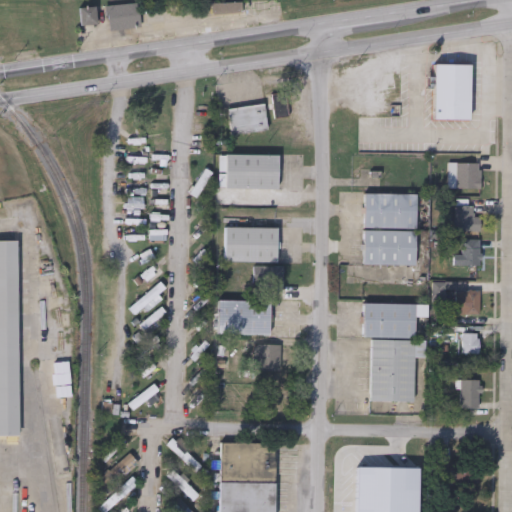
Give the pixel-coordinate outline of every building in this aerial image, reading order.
[(136,2),(140,26),(108,31),(104,7),(136,2)] [(209,3),(240,3),(240,13),(209,13),(209,3)] [(78,7),(95,7),(95,25),(78,25),(78,7)] [(468,63),(468,95),(448,95),(448,63),(468,63)] [(229,134),(226,108),(263,104),(265,130),(229,134)] [(224,187),(225,153),(277,153),(276,187),(224,187)] [(455,187),(455,161),(479,161),(479,187),(455,187)] [(414,226),(363,226),(363,193),(414,193),(414,226)] [(454,230),(454,204),(473,204),(473,216),(478,216),(478,230),(454,230)] [(275,226),(275,261),(223,260),(224,225),(275,226)] [(414,264),(363,264),(363,230),(414,230),(414,264)] [(0,239),(16,239),(17,434),(0,434),(0,239)] [(479,239),(479,264),(453,264),(453,254),(460,254),(460,239),(479,239)] [(139,275),(155,263),(160,270),(144,282),(139,275)] [(281,265),(281,283),(253,283),(253,265),(281,265)] [(163,286),(134,314),(128,308),(157,280),(163,286)] [(478,314),(453,314),(453,289),(478,289),(478,314)] [(217,333),(217,299),(269,299),(269,333),(217,333)] [(370,337),(361,337),(362,302),(426,303),(426,316),(414,315),(413,338),(370,337)] [(477,353),(460,353),(460,331),(477,331),(477,353)] [(413,338),(412,400),(369,399),(370,337),(413,338)] [(207,343),(194,359),(190,355),(203,340),(207,343)] [(210,346),(206,342),(192,357),(197,361),(210,346)] [(278,343),(278,368),(255,368),(255,343),(278,343)] [(479,407),(459,407),(459,378),(479,378),(479,407)] [(127,402),(148,380),(156,387),(134,410),(127,402)] [(171,448),(178,440),(192,453),(185,461),(171,448)] [(273,511),(219,511),(220,441),(274,442),(273,511)] [(477,482),(441,482),(441,460),(477,460),(477,482)] [(191,500),(165,475),(171,468),(197,493),(191,500)] [(171,511),(164,505),(174,495),(190,511),(171,511)]
